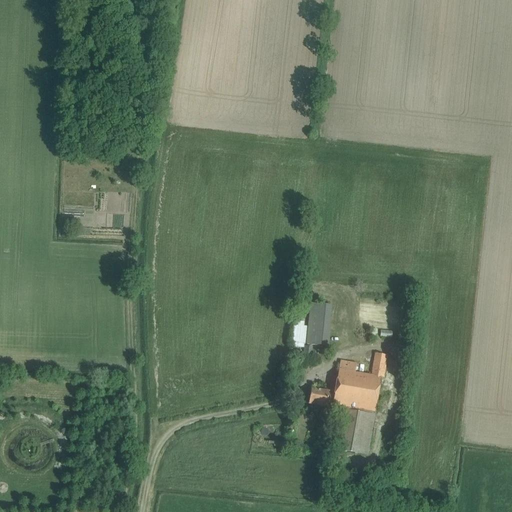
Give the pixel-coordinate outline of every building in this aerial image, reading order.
[(311,304),(307,335),(306,345),(327,347),(331,306),(311,304)] [(363,306),(361,324),(385,326),(387,308),(363,306)] [(294,326),(292,343),(304,344),(306,327),(303,327),(297,326),(294,326)] [(304,358),(310,359),(312,347),(305,347),(304,358)] [(333,405),(342,407),(374,412),(379,377),(383,378),(387,355),(373,353),(370,375),(354,372),(355,364),(340,361),(334,397),(333,404),(333,405)] [(17,389),(17,401),(27,400),(27,389),(17,389)] [(327,403),(333,404),(334,397),(328,396),(329,392),(311,389),(309,404),(326,407),(327,403)] [(374,412),(342,407),(341,414),(334,450),(344,452),(366,455),(368,443),(374,412)]
